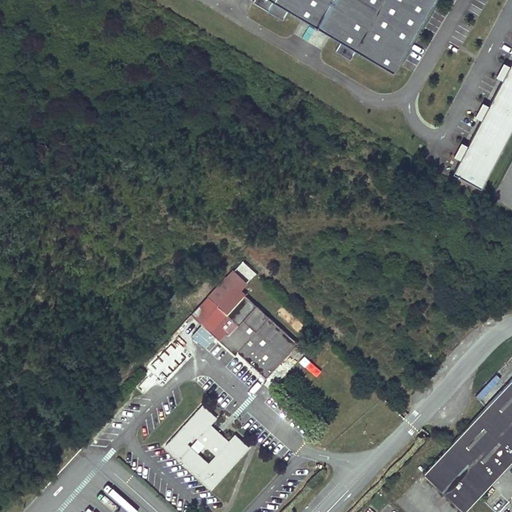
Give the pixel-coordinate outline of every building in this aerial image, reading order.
[(269,0),(393,72),(435,0),(269,0)] [(511,128),(511,58),(452,173),(481,188),(511,128)] [(234,285),(216,304),(237,325),(228,334),(226,333),(220,340),(229,348),(231,346),(238,352),(266,378),(297,343),(234,285)] [(231,346),(229,348),(235,354),(238,352),(231,346)] [(511,377),(423,474),(463,511),(464,511),(511,461),(511,377)] [(235,435),(229,441),(211,424),(216,418),(203,406),(166,446),(212,488),(248,447),(235,435)]
